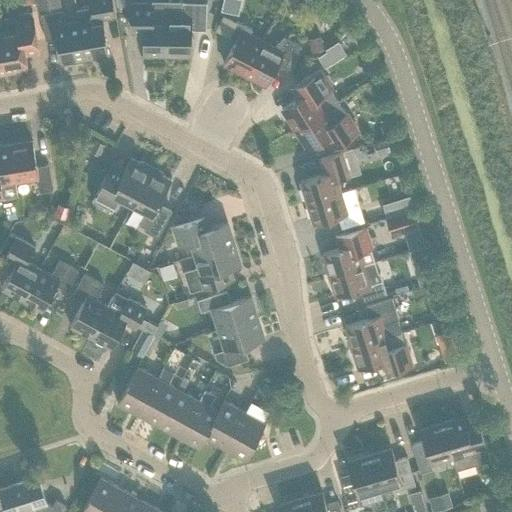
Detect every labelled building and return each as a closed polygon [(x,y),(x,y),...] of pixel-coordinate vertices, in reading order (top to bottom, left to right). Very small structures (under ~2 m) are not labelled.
[(36,0),(38,10),(55,7),(53,0),(36,0)] [(78,23),(84,58),(108,54),(102,19),(115,16),(111,0),(89,0),(90,6),(76,8),(78,21),(77,21),(78,23)] [(151,3),(130,3),(130,33),(143,34),(142,55),(166,55),(167,0),(151,0),(151,3)] [(206,3),(182,2),(182,1),(167,0),(166,55),(190,55),(190,30),(205,30),(206,3)] [(225,0),(224,8),(239,11),(241,0),(225,0)] [(78,23),(77,21),(65,24),(62,10),(40,14),(45,40),(56,38),(61,63),(84,58),(78,23)] [(20,29),(0,32),(0,40),(5,72),(27,68),(25,54),(38,51),(35,34),(32,15),(31,11),(17,13),(20,29)] [(244,74),(262,41),(249,34),(251,29),(236,21),(228,36),(235,39),(223,63),(244,74)] [(262,41),(244,74),(266,85),(277,62),(289,69),(301,45),(284,36),(276,44),(274,47),(262,41)] [(326,51),(318,56),(325,67),(333,62),(326,51)] [(294,128),(338,101),(330,89),(318,70),(296,84),(303,94),(281,108),(294,128)] [(338,101),(294,128),(307,149),(328,135),(335,146),(358,131),(345,112),(338,101)] [(8,145),(14,182),(37,178),(39,192),(52,190),(48,164),(36,166),(32,141),(8,145)] [(0,198),(17,196),(14,182),(8,145),(0,146),(0,198)] [(306,202),(341,191),(337,180),(350,176),(342,151),(319,158),(324,173),(299,180),(306,202)] [(112,161),(92,201),(111,211),(119,197),(132,204),(152,166),(140,160),(139,162),(130,158),(125,168),(112,161)] [(152,166),(132,204),(145,211),(138,224),(145,227),(144,230),(157,237),(171,210),(158,204),(171,179),(162,174),(163,172),(152,166)] [(353,187),(341,191),(306,202),(313,223),(337,216),(341,228),(364,221),(353,187)] [(396,200),(383,205),(386,217),(400,213),(396,200)] [(390,232),(417,224),(413,210),(386,219),(390,232)] [(194,254),(233,242),(226,221),(206,227),(203,216),(174,225),(180,246),(191,242),(194,254)] [(328,274),(374,260),(370,249),(372,248),(365,226),(335,236),(339,247),(322,253),(328,274)] [(21,299),(38,268),(26,261),(34,247),(10,233),(0,250),(0,254),(15,262),(1,288),(21,299)] [(233,242),(194,254),(198,266),(183,271),(189,292),(235,277),(231,266),(240,263),(233,242)] [(424,247),(410,251),(420,286),(435,281),(424,247)] [(38,268),(21,299),(42,310),(56,285),(67,290),(78,270),(58,260),(50,274),(38,268)] [(374,260),(328,274),(335,296),(360,288),(363,300),(386,293),(379,272),(377,272),(374,260)] [(90,336),(107,305),(95,299),(103,284),(83,274),(72,294),(83,299),(69,325),(90,336)] [(406,284),(394,288),(396,293),(408,289),(406,284)] [(218,329),(256,316),(250,295),(230,301),(226,290),(197,299),(201,311),(211,308),(218,329)] [(107,305),(90,336),(111,348),(124,322),(135,328),(146,308),(128,298),(125,303),(112,296),(107,305)] [(369,318),(344,325),(351,347),(385,336),(401,331),(397,319),(398,319),(391,297),(365,306),(369,318)] [(256,316),(218,329),(224,349),(214,353),(218,364),(222,363),(228,367),(248,360),(243,344),(263,338),(256,316)] [(155,335),(144,329),(132,349),(144,356),(155,335)] [(385,336),(351,347),(358,368),(382,361),(386,373),(412,364),(406,343),(405,343),(401,331),(385,336)] [(456,346),(442,351),(445,361),(459,357),(456,346)] [(137,366),(117,402),(137,413),(157,377),(137,366)] [(162,368),(157,377),(168,383),(173,374),(162,368)] [(157,377),(137,413),(157,425),(177,388),(168,383),(157,377)] [(177,388),(157,425),(177,436),(197,399),(177,388)] [(197,399),(177,436),(199,447),(204,437),(219,411),(197,399)] [(219,411),(204,437),(225,448),(245,411),(224,400),(219,411)] [(245,411),(225,448),(245,459),(265,422),(245,411)] [(442,422),(452,458),(456,469),(477,463),(475,456),(487,452),(479,424),(467,427),(464,416),(442,422)] [(430,464),(452,458),(442,422),(420,429),(423,440),(411,444),(420,472),(432,469),(430,464)] [(369,454),(382,499),(394,496),(393,491),(415,484),(406,456),(394,459),(391,448),(369,454)] [(370,503),(382,499),(369,454),(347,461),(350,473),(339,476),(348,508),(370,501),(370,503)] [(52,506),(46,503),(37,476),(0,488),(0,492),(6,511),(19,511),(36,507),(37,511),(62,511),(66,506),(55,500),(52,506)] [(108,511),(122,489),(100,477),(80,511),(108,511)] [(135,511),(142,500),(122,489),(108,511),(135,511)] [(300,498),(303,511),(340,511),(337,500),(325,503),(322,492),(300,498)] [(447,493),(429,499),(433,511),(451,506),(447,493)] [(303,511),(300,498),(278,505),(279,511),(303,511)] [(160,511),(161,511),(142,500),(135,511),(160,511)] [(473,511),(486,511),(482,501),(471,505),(473,511)]
